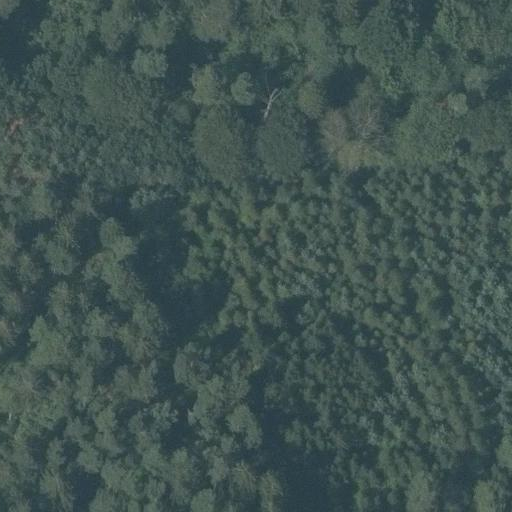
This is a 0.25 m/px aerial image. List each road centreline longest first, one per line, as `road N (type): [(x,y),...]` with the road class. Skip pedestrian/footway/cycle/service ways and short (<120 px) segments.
road 1 (track): [(466,511),(469,436),(347,157)]
road 2 (track): [(347,157),(346,112),(378,36),(431,0)]
